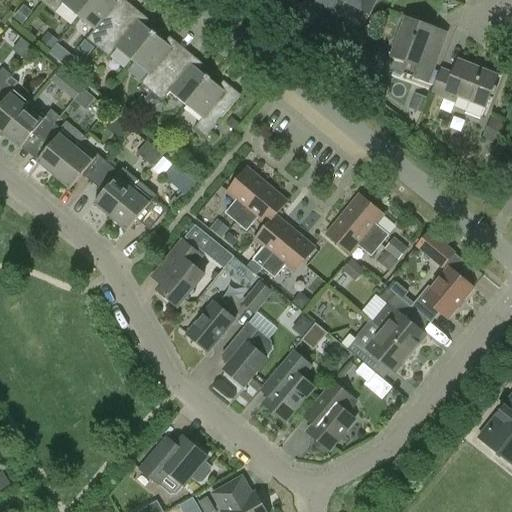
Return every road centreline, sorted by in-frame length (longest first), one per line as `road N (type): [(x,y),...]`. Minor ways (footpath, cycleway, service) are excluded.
road 1 (residential): [(318,480),(296,476),(174,380),(91,248),(0,174)]
road 2 (residential): [(511,258),(198,0)]
road 3 (residential): [(511,293),(393,443),(318,480)]
